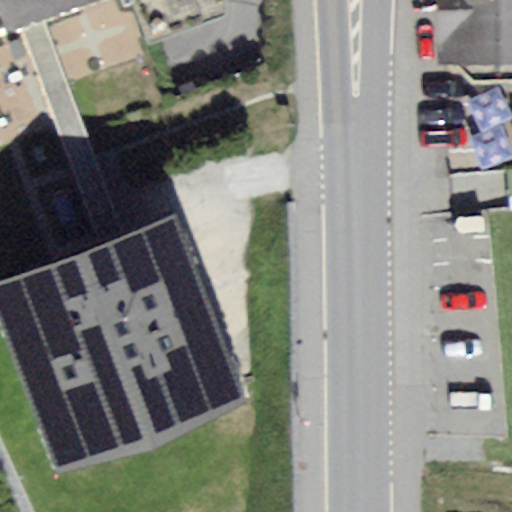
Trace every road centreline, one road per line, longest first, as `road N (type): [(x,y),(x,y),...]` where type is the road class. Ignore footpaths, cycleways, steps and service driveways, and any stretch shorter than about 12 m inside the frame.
road 1 (secondary): [(357,195),(364,511)]
road 2 (secondary): [(329,0),(357,195)]
road 3 (secondary): [(357,195),(376,0)]
